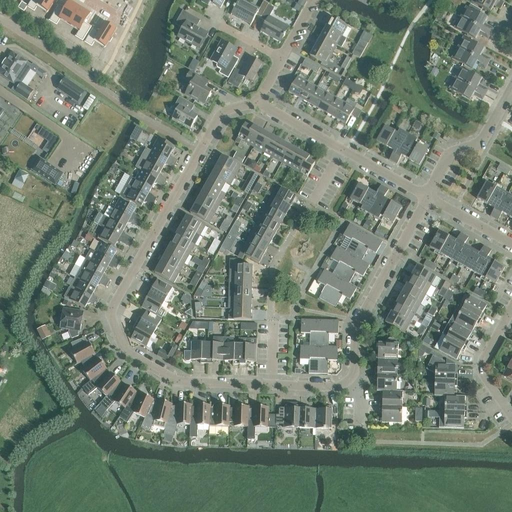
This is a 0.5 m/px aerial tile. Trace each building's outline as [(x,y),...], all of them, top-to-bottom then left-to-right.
[(28,0),(25,5),(25,6),(32,10),(35,4),(45,10),(51,0),(28,0)] [(208,6),(210,3),(220,9),(225,0),(201,0),(201,2),(208,6)] [(256,16),(261,19),(268,5),(269,4),(263,1),(259,10),(240,0),(239,0),(232,16),(251,26),(256,16)] [(502,6),(490,0),(472,0),(471,2),(490,12),(493,6),(500,10),(502,6)] [(19,1),(16,7),(22,11),(25,6),(25,5),(19,1)] [(55,6),(47,20),(54,24),(58,18),(67,24),(78,7),(68,1),(62,10),(55,6)] [(268,5),(261,19),(260,20),(266,23),(261,32),(280,42),(288,27),(269,17),(274,8),(268,5)] [(78,7),(67,24),(77,30),(73,36),(80,40),(89,27),(82,23),(88,13),(78,7)] [(460,18),(490,34),(493,29),(484,24),(487,18),(479,13),(478,14),(466,7),(460,18)] [(184,29),(179,37),(198,48),(207,33),(196,27),(200,20),(182,11),(175,24),(184,29)] [(347,27),(331,18),(326,27),(342,36),(347,27)] [(487,39),(490,34),(460,18),(454,28),(467,35),(466,36),(475,40),(478,34),(487,39)] [(91,28),(82,41),(89,46),(93,40),(103,46),(108,37),(109,38),(112,33),(111,33),(113,29),(112,28),(112,26),(110,25),(108,26),(103,22),(97,32),(91,28)] [(342,36),(326,27),(320,37),(337,46),(341,48),(346,39),(342,36)] [(337,46),(320,37),(315,46),(331,55),(337,46)] [(490,59),(481,54),(484,48),(476,44),(476,45),(463,37),(457,48),(487,65),(490,59)] [(221,42),(211,61),(217,64),(216,66),(217,68),(220,70),(218,73),(228,79),(237,62),(232,60),(232,57),(236,50),(221,42)] [(357,45),(354,50),(352,54),(353,55),(355,56),(359,58),(361,54),(364,49),(361,47),(357,45)] [(326,65),(331,55),(315,46),(310,56),(326,65)] [(464,66),(472,71),(475,65),(484,70),(487,65),(457,48),(451,58),(464,66)] [(39,69),(33,64),(32,66),(13,53),(13,52),(12,52),(11,53),(7,59),(6,59),(2,65),(3,66),(0,69),(0,74),(20,88),(17,93),(27,100),(33,91),(22,83),(31,70),(36,73),(39,69)] [(235,69),(228,83),(238,88),(244,77),(253,82),(263,65),(250,57),(241,72),(235,69)] [(302,65),(313,71),(316,66),(305,60),(302,65)] [(478,85),(482,79),(474,74),(473,75),(460,68),(455,78),(485,95),(488,90),(478,85)] [(196,101),(197,100),(204,104),(211,92),(202,87),(202,85),(205,80),(190,72),(185,81),(191,84),(185,95),(196,101)] [(307,82),(297,77),(288,93),(298,98),(307,82)] [(462,96),(461,97),(469,101),(473,95),(482,100),(485,95),(455,78),(449,89),(462,96)] [(71,100),(78,105),(86,94),(84,93),(84,92),(64,79),(58,89),(72,98),(71,100)] [(352,90),(355,84),(346,79),(342,85),(352,90)] [(317,87),(307,82),(298,98),(308,103),(317,87)] [(355,84),(352,90),(360,94),(363,89),(355,84)] [(308,103),(317,109),(326,93),(317,87),(308,103)] [(335,98),(326,93),(317,109),(326,114),(335,98)] [(194,106),(179,97),(173,108),(177,110),(172,118),(191,128),(197,116),(191,112),(194,106)] [(345,103),(335,98),(326,114),(336,119),(345,103)] [(355,108),(345,103),(336,119),(346,125),(351,115),(357,118),(360,112),(359,111),(355,108)] [(422,125),(416,121),(413,127),(419,130),(422,125)] [(252,128),(245,124),(235,142),(239,144),(238,147),(241,149),(245,142),(249,145),(258,128),(253,126),(252,128)] [(376,142),(386,147),(394,132),(385,126),(376,142)] [(258,128),(249,145),(256,149),(266,132),(258,128)] [(389,160),(393,162),(408,135),(396,128),(394,132),(386,147),(394,152),(389,160)] [(266,132),(256,149),(264,153),(273,137),(266,132)] [(401,156),(409,160),(418,145),(420,141),(408,135),(393,162),(397,164),(401,156)] [(273,137),(264,153),(272,158),(281,141),(273,137)] [(158,138),(151,151),(175,165),(177,161),(172,158),(170,155),(174,147),(158,138)] [(281,141),(272,158),(280,162),(289,145),(281,141)] [(48,142),(43,151),(49,155),(55,147),(48,142)] [(289,145),(280,162),(288,166),(297,150),(289,145)] [(427,150),(418,145),(409,160),(419,166),(427,150)] [(175,165),(151,151),(146,148),(140,158),(162,169),(164,165),(168,165),(173,168),(175,165)] [(297,150),(288,166),(295,171),(304,154),(297,150)] [(236,151),(233,157),(241,162),(245,156),(236,151)] [(301,179),(305,181),(315,163),(308,159),(309,157),(304,154),(295,171),(303,175),(301,179)] [(222,156),(217,166),(235,176),(241,166),(222,156)] [(61,172),(37,158),(30,170),(54,184),(61,172)] [(160,174),(162,169),(140,158),(135,167),(140,170),(165,183),(167,180),(161,176),(160,174)] [(250,160),(247,165),(247,166),(253,170),(254,169),(255,166),(257,164),(250,160)] [(497,169),(504,173),(507,168),(500,164),(497,169)] [(235,176),(217,166),(211,175),(226,183),(230,186),(235,176)] [(140,170),(135,179),(151,188),(154,184),(157,184),(163,187),(165,183),(140,170)] [(20,171),(15,180),(16,181),(24,185),(29,176),(21,171),(20,171)] [(252,172),(246,182),(252,185),(258,175),(252,172)] [(130,189),(154,202),(156,199),(151,195),(149,192),(151,188),(135,179),(125,174),(120,183),(130,189)] [(206,185),(220,192),(226,183),(211,175),(206,185)] [(252,185),(246,182),(241,191),(247,194),(252,185)] [(477,199),(486,204),(496,187),(486,182),(477,199)] [(152,206),(154,202),(130,189),(120,183),(115,192),(120,195),(120,196),(124,199),(141,208),(143,203),(147,203),(152,206)] [(350,200),(359,205),(368,189),(359,184),(350,200)] [(225,195),(220,192),(206,185),(201,194),(220,204),(225,195)] [(357,208),(369,215),(385,188),(381,185),(376,194),(368,189),(359,205),(357,208)] [(272,196),(290,207),(296,197),(281,189),(277,187),(272,196)] [(494,209),(490,216),(494,218),(508,194),(496,187),(486,204),(494,209)] [(381,221),(383,218),(392,203),(384,198),(388,190),(385,188),(369,215),(381,221)] [(239,195),(234,192),(230,198),(235,201),(239,195)] [(196,203),(210,211),(214,214),(220,204),(201,194),(196,203)] [(502,213),(510,217),(511,213),(511,196),(508,194),(494,218),(498,221),(502,213)] [(267,206),(285,216),(290,207),(272,196),(267,206)] [(135,216),(133,213),(136,208),(120,199),(114,209),(139,223),(141,219),(135,216)] [(214,214),(210,211),(196,203),(190,213),(205,221),(209,223),(214,214)] [(392,203),(383,218),(393,223),(401,208),(392,203)] [(261,215),(265,217),(280,226),(285,216),(267,206),(261,215)] [(109,219),(125,227),(127,223),(131,224),(140,229),(142,225),(138,223),(139,223),(114,209),(110,207),(105,216),(109,219)] [(265,217),(261,215),(256,225),(275,235),(280,226),(265,217)] [(109,219),(105,216),(100,226),(104,228),(131,243),(134,240),(124,235),(123,231),(125,227),(109,219)] [(201,224),(186,216),(181,225),(200,236),(206,226),(201,224)] [(345,252),(353,256),(366,233),(350,224),(343,236),(351,240),(345,252)] [(200,236),(181,225),(176,235),(195,246),(200,236)] [(275,235),(256,225),(251,234),(269,244),(275,235)] [(114,247),(117,242),(120,242),(129,247),(131,243),(104,228),(98,238),(114,247)] [(377,229),(374,234),(382,238),(385,233),(377,229)] [(429,248),(439,253),(448,236),(439,231),(429,248)] [(382,242),(366,233),(353,256),(361,261),(368,250),(375,254),(382,242)] [(448,236),(439,253),(451,260),(464,235),(460,233),(456,241),(448,236)] [(228,234),(221,248),(226,251),(228,252),(236,238),(228,234)] [(269,244),(251,234),(246,244),(250,246),(264,254),(269,244)] [(195,246),(176,235),(171,244),(185,252),(190,255),(195,246)] [(468,238),(464,235),(451,260),(462,266),(472,249),(464,245),(468,238)] [(116,251),(100,242),(95,252),(118,265),(120,261),(115,258),(114,255),(116,251)] [(213,255),(218,246),(212,243),(207,252),(213,255)] [(185,252),(171,244),(165,254),(180,262),(184,264),(190,255),(185,252)] [(250,246),(246,244),(239,256),(243,258),(244,256),(259,264),(264,254),(250,246)] [(479,253),(477,252),(472,249),(462,266),(474,273),(487,248),(483,246),(479,253)] [(353,256),(345,252),(337,247),(330,259),(338,264),(332,275),(340,279),(353,256)] [(491,250),(487,248),(474,273),(486,279),(495,262),(487,258),(491,250)] [(95,252),(91,250),(86,259),(90,261),(106,270),(108,267),(111,266),(116,269),(118,265),(95,252)] [(65,253),(62,258),(68,262),(71,257),(65,253)] [(184,264),(180,262),(165,254),(160,263),(174,271),(179,274),(184,264)] [(369,265),(361,261),(353,256),(340,279),(349,284),(355,273),(363,277),(369,265)] [(82,270),(84,271),(108,284),(110,280),(105,277),(104,274),(106,270),(90,261),(86,259),(80,269),(82,270)] [(236,260),(230,260),(229,276),(252,277),(252,266),(236,265),(236,260)] [(423,265),(430,269),(433,264),(426,260),(423,265)] [(505,267),(499,264),(495,262),(486,279),(495,284),(505,267)] [(179,274),(174,271),(160,263),(155,273),(174,284),(179,274)] [(412,275),(426,283),(431,286),(436,276),(417,266),(412,275)] [(75,278),(79,280),(95,289),(97,286),(100,285),(106,288),(108,284),(84,271),(82,270),(80,269),(75,278)] [(340,279),(332,275),(324,270),(317,282),(325,287),(319,298),(327,303),(340,279)] [(412,275),(406,285),(425,295),(431,298),(436,289),(431,286),(426,283),(412,275)] [(252,277),(229,276),(229,287),(251,288),(252,277)] [(95,289),(79,280),(75,278),(70,287),(97,303),(99,299),(94,296),(93,293),(95,289)] [(152,288),(150,286),(146,292),(165,302),(173,288),(157,279),(152,288)] [(356,288),(349,284),(340,279),(327,303),(336,307),(342,296),(350,300),(357,288),(356,288)] [(43,288),(52,292),(55,287),(46,282),(43,288)] [(205,288),(200,285),(194,296),(201,297),(205,288)] [(420,305),(425,295),(406,285),(401,294),(420,305)] [(95,306),(97,303),(70,287),(64,297),(85,308),(87,305),(90,304),(95,306)] [(251,288),(229,287),(229,298),(234,298),(251,299),(251,288)] [(480,290),(477,295),(483,299),(486,294),(480,290)] [(146,292),(143,298),(146,299),(141,308),(146,311),(162,319),(157,316),(165,302),(146,292)] [(415,314),(420,305),(401,294),(396,304),(415,314)] [(457,307),(462,309),(481,320),(484,315),(482,313),(487,305),(470,295),(466,302),(461,299),(457,307)] [(234,298),(229,298),(228,309),(234,309),(251,309),(251,299),(234,298)] [(410,324),(415,314),(396,304),(391,313),(405,321),(410,324)] [(476,324),(478,326),(481,320),(462,309),(457,307),(453,313),(458,316),(454,323),(471,333),(476,324)] [(77,331),(80,332),(83,312),(63,309),(60,328),(69,330),(69,332),(71,338),(78,336),(77,334),(77,331)] [(228,320),(234,320),(250,321),(251,309),(234,309),(234,315),(228,315),(228,320)] [(139,317),(136,323),(154,333),(162,319),(146,311),(142,319),(139,317)] [(405,321),(391,313),(385,323),(400,331),(404,333),(410,324),(405,321)] [(309,347),(319,347),(320,321),(301,320),(301,334),(310,334),(309,347)] [(338,321),(320,321),(319,347),(328,347),(329,335),(338,335),(338,321)] [(434,322),(431,328),(438,332),(441,326),(434,322)] [(146,348),(154,333),(136,323),(133,329),(136,330),(131,339),(146,348)] [(442,334),(446,337),(466,348),(469,342),(467,341),(471,333),(454,323),(450,330),(446,327),(442,334)] [(37,331),(40,336),(48,332),(45,327),(37,331)] [(175,342),(179,345),(183,337),(179,334),(175,342)] [(207,343),(207,364),(213,364),(213,361),(223,361),(224,338),(212,337),(212,343),(207,343)] [(425,337),(422,342),(428,345),(431,340),(425,337)] [(463,353),(466,348),(446,337),(439,351),(456,361),(461,352),(463,353)] [(80,362),(91,356),(93,355),(93,356),(95,354),(88,342),(86,343),(83,338),(70,343),(74,350),(71,352),(77,364),(80,362)] [(233,361),(233,365),(239,365),(240,344),(232,344),(233,338),(224,338),(223,361),(233,361)] [(378,350),(378,359),(397,360),(398,344),(396,344),(396,342),(395,340),(393,338),(388,338),(386,339),(385,341),(385,343),(376,343),(375,350),(378,350)] [(239,365),(246,365),(246,362),(256,362),(257,339),(248,339),(248,345),(240,344),(239,365)] [(200,364),(207,364),(207,343),(191,343),(190,352),(185,352),(184,360),(186,361),(188,362),(190,360),(200,360),(200,364)] [(319,347),(309,347),(300,347),(300,360),(309,361),(308,374),(318,374),(319,347)] [(337,348),(328,347),(319,347),(318,374),(327,374),(328,361),(337,361),(337,348)] [(159,350),(156,355),(168,362),(174,351),(168,348),(165,353),(159,350)] [(176,351),(174,357),(180,360),(182,353),(176,351)] [(82,371),(90,381),(105,370),(105,371),(107,369),(98,358),(96,360),(93,356),(93,355),(91,356),(80,362),(85,368),(82,371)] [(435,380),(457,381),(457,374),(455,374),(455,364),(444,364),(444,362),(433,356),(426,369),(435,373),(435,380)] [(374,375),(397,376),(397,360),(378,359),(377,369),(375,369),(374,375)] [(511,360),(503,376),(511,380),(511,360)] [(88,396),(97,388),(106,396),(107,397),(119,383),(119,384),(121,382),(110,373),(109,374),(105,371),(105,370),(90,381),(82,388),(88,396)] [(396,391),(397,376),(374,375),(374,381),(377,381),(377,391),(382,391),(402,392),(402,391),(396,391)] [(457,387),(457,381),(435,380),(434,395),(454,396),(454,387),(457,387)] [(114,402),(125,409),(135,394),(136,392),(125,385),(124,387),(119,384),(119,383),(107,397),(106,396),(99,404),(106,411),(114,402)] [(380,400),(379,407),(402,407),(402,392),(382,391),(382,401),(380,400)] [(134,413),(145,418),(152,402),(153,402),(154,400),(141,394),(140,396),(135,394),(125,409),(119,418),(127,423),(134,413)] [(445,396),(444,412),(467,413),(467,406),(464,406),(465,396),(454,396),(434,395),(434,396),(445,396)] [(152,402),(145,418),(141,428),(150,432),(154,421),(166,424),(167,424),(171,407),(172,407),(172,404),(158,401),(158,403),(153,402),(152,402)] [(229,423),(229,409),(229,406),(221,406),(221,404),(219,403),(216,404),(214,404),(213,405),(213,406),(213,408),(210,408),(209,425),(210,425),(215,426),(229,427),(229,423)] [(287,403),(287,408),(280,408),(278,410),(278,415),(275,415),(275,425),(283,425),(283,428),(299,428),(300,406),(300,404),(287,403)] [(190,425),(191,407),(191,405),(177,404),(177,407),(172,407),(171,407),(167,424),(166,424),(164,434),(174,437),(177,425),(190,425)] [(209,425),(210,408),(210,405),(196,405),(196,407),(191,407),(190,425),(189,438),(197,438),(197,425),(210,426),(210,425),(209,425)] [(248,423),(248,409),(249,409),(249,407),(235,406),(235,409),(229,409),(229,423),(234,423),(234,427),(248,427),(248,423)] [(306,409),(306,406),(300,406),(299,428),(315,429),(316,409),(306,409)] [(248,427),(247,440),(254,440),(255,427),(267,428),(275,428),(275,425),(275,415),(268,415),(268,407),(254,407),(254,409),(249,409),(248,409),(248,423),(248,427)] [(316,409),(315,429),(331,430),(332,407),(325,407),(325,409),(316,409)] [(401,424),(402,407),(379,407),(379,413),(382,413),(381,423),(401,424)] [(439,428),(444,428),(464,429),(464,419),(467,419),(467,413),(444,412),(439,412),(439,428)]
